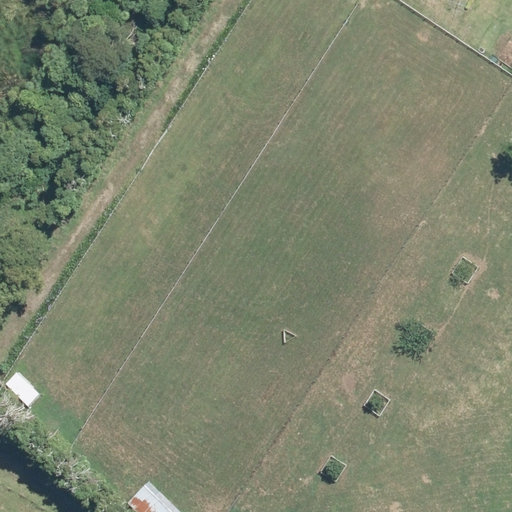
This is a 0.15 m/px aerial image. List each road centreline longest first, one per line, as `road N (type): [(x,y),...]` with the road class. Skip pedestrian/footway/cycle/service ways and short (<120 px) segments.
road 1 (track): [(0,263),(199,0)]
road 2 (track): [(96,511),(0,404)]
